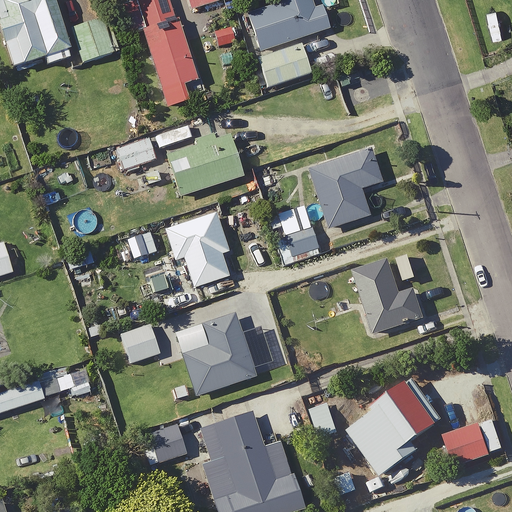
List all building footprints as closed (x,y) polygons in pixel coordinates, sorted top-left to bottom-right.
[(0,0),(0,11),(19,74),(51,65),(53,71),(77,63),(57,0),(0,0)] [(197,89),(169,0),(139,0),(122,5),(132,37),(145,33),(170,112),(192,105),(188,92),(197,89)] [(227,0),(186,0),(189,10),(227,0)] [(332,30),(322,0),(302,0),(250,16),(263,56),(259,57),(270,91),(314,77),(302,40),(332,30)] [(121,55),(110,17),(74,27),(85,66),(121,55)] [(190,124),(199,150),(170,160),(184,201),(203,195),(247,180),(233,137),(226,139),(218,115),(190,124)] [(159,162),(151,139),(118,150),(126,173),(159,162)] [(384,185),(373,151),(310,172),(330,233),(372,220),(364,192),(384,185)] [(231,256),(219,216),(168,231),(178,265),(188,263),(196,290),(232,280),(225,257),(231,256)] [(285,232),(292,249),(280,254),(285,267),(297,262),(323,251),(311,222),(285,232)] [(0,280),(16,276),(9,253),(5,239),(0,240),(0,280)] [(97,264),(89,247),(67,257),(79,283),(91,278),(87,269),(97,264)] [(400,291),(390,259),(355,270),(377,337),(428,320),(417,286),(400,291)] [(259,381),(238,317),(204,328),(211,348),(184,356),(198,401),(259,381)] [(31,345),(23,319),(4,325),(12,351),(31,345)] [(149,369),(147,364),(164,358),(153,329),(151,323),(123,333),(137,373),(149,369)] [(424,405),(406,381),(339,430),(375,478),(412,451),(405,442),(435,420),(424,405)] [(0,417),(48,402),(42,384),(0,396),(0,417)] [(341,403),(330,416),(343,426),(353,413),(341,403)] [(258,447),(247,414),(196,430),(211,477),(201,480),(210,511),(291,511),(298,510),(276,442),(258,447)] [(483,456),(474,427),(440,438),(450,468),(483,456)]
